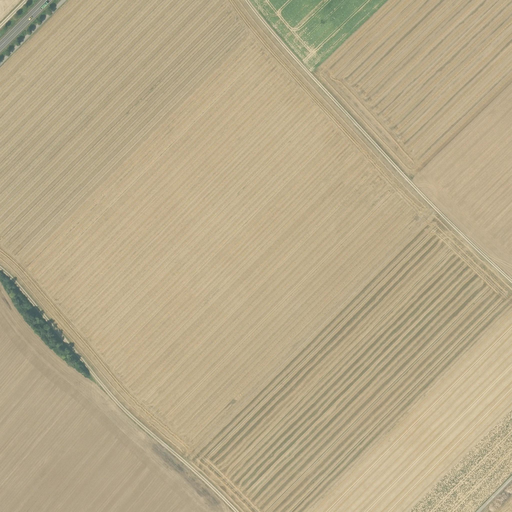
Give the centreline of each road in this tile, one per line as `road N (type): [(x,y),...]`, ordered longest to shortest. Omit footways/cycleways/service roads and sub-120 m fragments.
road 1 (track): [(511,282),(432,207),(246,0)]
road 2 (track): [(0,270),(134,420),(236,511)]
